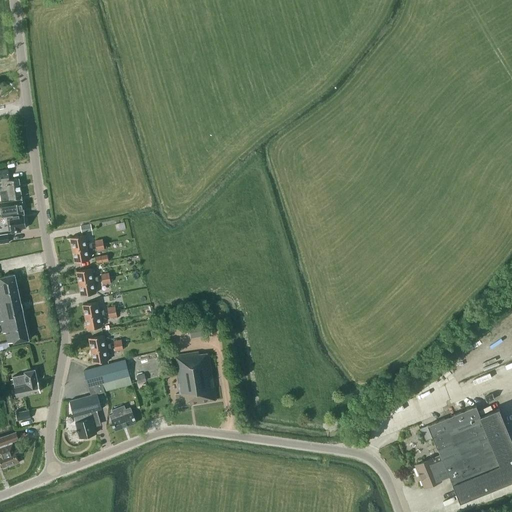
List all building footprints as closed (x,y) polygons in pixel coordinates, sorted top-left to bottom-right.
[(1,200),(21,197),(18,178),(9,180),(8,177),(9,177),(8,169),(0,169),(0,193),(1,198),(1,200)] [(4,202),(6,216),(24,213),(22,199),(4,202)] [(24,213),(6,216),(8,231),(11,230),(11,233),(20,231),(20,228),(26,227),(24,213)] [(82,232),(92,230),(91,224),(80,226),(82,232)] [(8,233),(0,234),(0,243),(9,242),(8,233)] [(70,237),(72,250),(92,246),(91,243),(87,243),(85,234),(70,237)] [(92,246),(72,250),(74,262),(90,259),(88,250),(92,249),(92,246)] [(76,271),(78,283),(98,280),(97,276),(93,277),(91,268),(76,271)] [(14,342),(29,339),(22,310),(23,310),(22,303),(21,303),(14,274),(0,276),(0,321),(1,321),(3,332),(6,332),(8,342),(13,341),(14,342)] [(98,280),(78,283),(81,296),(96,293),(94,284),(98,283),(98,280)] [(109,295),(122,292),(121,285),(107,288),(109,295)] [(82,304),(85,317),(104,313),(103,310),(99,310),(98,301),(82,304)] [(104,313),(85,317),(87,329),(102,326),(100,317),(105,316),(104,313)] [(133,324),(131,317),(119,319),(121,327),(133,324)] [(216,333),(214,322),(207,323),(209,334),(216,333)] [(205,336),(202,323),(188,326),(191,338),(205,336)] [(89,338),(91,350),(110,346),(110,343),(105,344),(104,335),(89,338)] [(110,346),(91,350),(93,362),(108,360),(107,351),(111,350),(110,346)] [(178,406),(216,400),(209,353),(200,354),(199,352),(174,356),(180,393),(176,394),(178,406)] [(90,395),(69,401),(79,437),(96,433),(94,425),(100,423),(96,410),(101,409),(97,394),(104,392),(132,384),(130,375),(125,359),(84,370),(88,386),(90,395)] [(16,396),(40,391),(38,381),(37,381),(35,369),(24,371),(25,374),(13,376),(13,379),(14,384),(15,386),(14,386),(16,396)] [(487,401),(495,398),(493,393),(485,396),(487,401)] [(115,430),(136,422),(130,407),(126,409),(124,405),(112,409),(113,413),(109,415),(115,430)] [(476,405),(428,425),(419,429),(424,441),(433,437),(437,449),(438,448),(441,455),(432,459),(432,458),(416,464),(425,486),(441,480),(440,478),(449,475),(460,502),(511,480),(511,439),(499,408),(480,416),(476,405)] [(31,423),(29,410),(16,412),(19,425),(31,423)] [(5,444),(6,446),(0,448),(0,460),(2,466),(10,463),(10,465),(19,462),(16,455),(19,454),(16,447),(14,448),(12,444),(12,442),(19,439),(16,432),(0,437),(0,439),(2,445),(5,444)]
